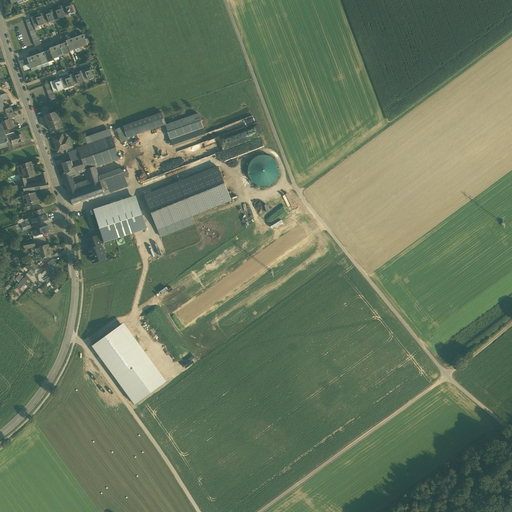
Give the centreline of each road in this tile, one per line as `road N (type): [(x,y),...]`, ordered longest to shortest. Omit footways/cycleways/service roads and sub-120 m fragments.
road 1 (track): [(225,0),(298,193),(445,375),(511,431)]
road 2 (secondary): [(0,433),(37,399),(56,366),(76,284),(64,215),(0,17)]
road 3 (track): [(511,321),(259,511)]
road 4 (track): [(298,193),(511,34)]
road 5 (track): [(69,334),(198,511)]
